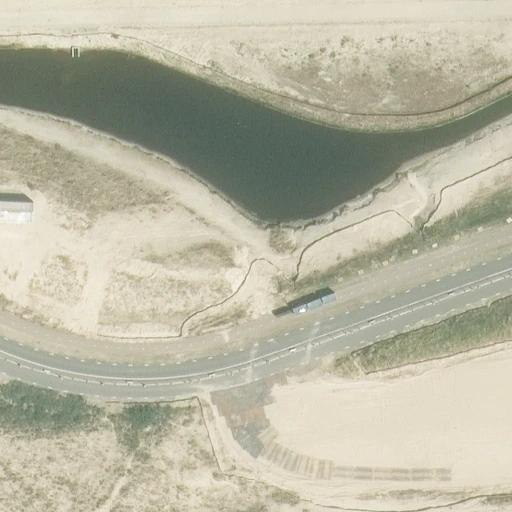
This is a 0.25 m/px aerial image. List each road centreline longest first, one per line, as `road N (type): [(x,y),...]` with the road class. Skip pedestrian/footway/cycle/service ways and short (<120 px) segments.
road 1 (unclassified): [(511,260),(210,364),(117,371),(0,342)]
road 2 (unclassified): [(0,363),(65,384),(186,388),(511,281)]
